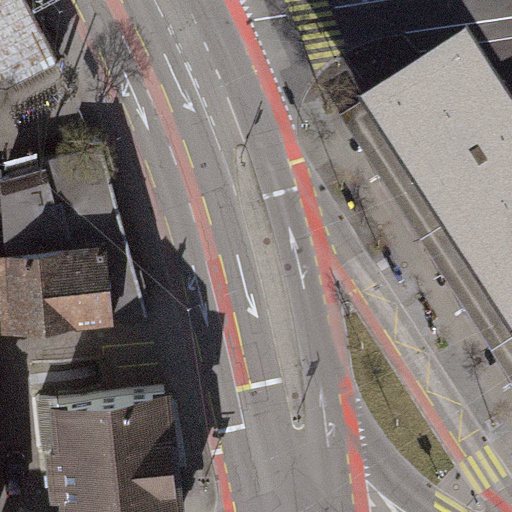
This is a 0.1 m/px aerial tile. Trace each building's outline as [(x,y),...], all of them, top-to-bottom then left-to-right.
[(30,0),(0,0),(0,74),(4,83),(58,56),(30,0)] [(466,70),(373,132),(486,296),(511,281),(511,143),(488,105),(466,70)] [(46,165),(4,174),(11,320),(67,318),(147,308),(101,144),(45,159),(46,165)] [(511,281),(486,296),(511,336),(511,281)] [(178,511),(165,385),(60,396),(65,446),(53,447),(57,487),(69,485),(71,511),(178,511)]
